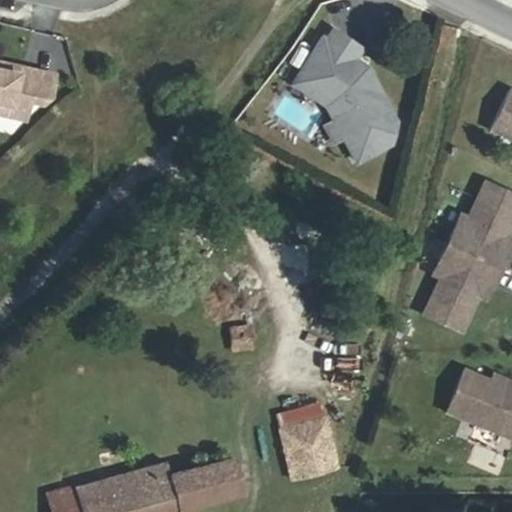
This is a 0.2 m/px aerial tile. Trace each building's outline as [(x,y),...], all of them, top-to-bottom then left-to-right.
[(364,53),(337,35),(330,45),(326,43),(301,81),(334,103),(354,109),(367,133),(350,142),(363,168),(396,150),(402,129),(379,87),(363,76),(367,70),(357,63),(364,53)] [(0,119),(16,123),(21,104),(37,108),(50,110),(58,103),(62,83),(0,69),(0,68),(0,119)] [(372,73),(367,70),(363,76),(379,87),(372,73)] [(301,81),(298,86),(332,108),(341,126),(332,131),(341,147),(350,142),(367,133),(354,109),(334,103),(301,81)] [(511,93),(509,92),(491,132),(511,141),(511,93)] [(511,220),(511,197),(484,184),(468,220),(461,234),(453,231),(446,246),(499,270),(506,255),(498,251),(504,238),(511,220)] [(460,217),(453,231),(461,234),(468,220),(460,217)] [(511,241),(504,238),(498,251),(506,255),(511,241)] [(499,270),(446,246),(439,262),(447,266),(441,280),(424,316),(461,333),(477,297),(483,283),(492,286),(499,270)] [(447,266),(439,262),(433,277),(441,280),(447,266)] [(492,286),(483,283),(477,297),(485,300),(492,286)] [(252,349),(250,328),(230,329),(231,351),(252,349)] [(511,388),(464,369),(447,410),(511,436),(511,388)] [(324,422),(280,431),(291,480),(335,469),(324,422)] [(50,511),(177,511),(240,495),(232,459),(167,476),(164,465),(47,497),(50,511)]
